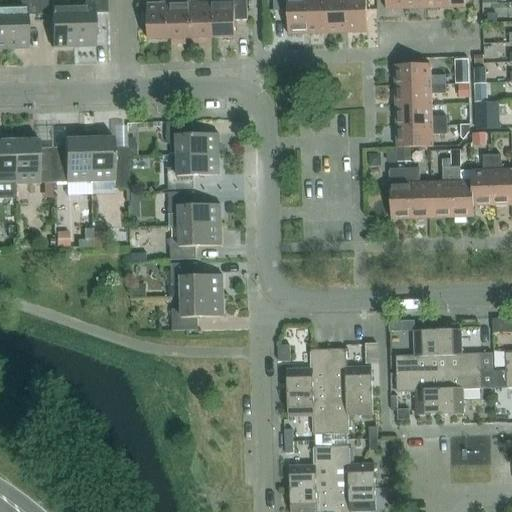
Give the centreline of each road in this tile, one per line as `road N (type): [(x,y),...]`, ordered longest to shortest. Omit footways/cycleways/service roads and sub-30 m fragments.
road 1 (residential): [(278,290),(308,300),(511,293)]
road 2 (residential): [(278,290),(264,303),(258,343),(263,511)]
road 3 (residential): [(269,248),(264,115),(252,96)]
road 4 (residential): [(0,95),(128,91)]
road 5 (residential): [(128,91),(231,88),(252,96)]
